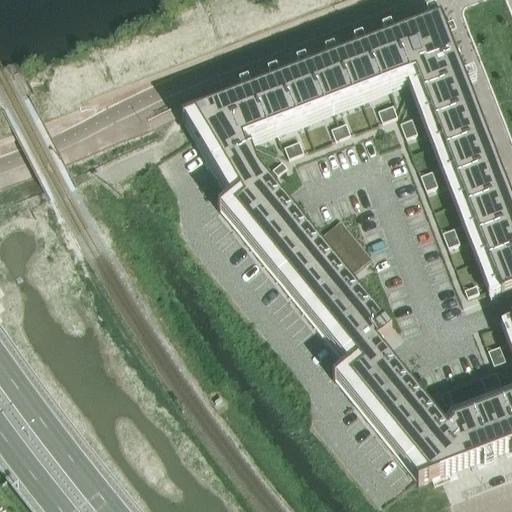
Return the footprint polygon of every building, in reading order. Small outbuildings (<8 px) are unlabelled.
[(194,119),(182,123),(195,145),(229,205),(218,214),(347,372),(333,384),(341,394),(347,402),(414,484),(418,489),(511,452),(511,325),(511,326),(511,329),(511,405),(452,428),(453,431),(448,435),(390,365),(385,358),(378,349),(392,338),(283,204),(259,175),(251,154),(244,152),(243,147),(416,80),(502,302),(511,298),(511,206),(441,23),(194,119)] [(393,110),(385,113),(390,125),(397,122),(393,110)] [(385,113),(378,116),(382,128),(390,125),(385,113)] [(412,124),(400,128),(403,136),(415,131),(412,124)] [(346,128),(339,131),(343,143),(351,140),(346,128)] [(339,131),(331,134),(336,146),(343,143),(339,131)] [(415,131),(403,136),(406,143),(418,139),(415,131)] [(299,146),(292,149),(296,161),(304,158),(299,146)] [(292,149),(284,152),(289,164),(296,161),(292,149)] [(282,166),(273,174),(278,181),(287,173),(282,166)] [(432,176),(420,181),(423,188),(435,183),(432,176)] [(435,183),(423,188),(426,195),(438,191),(435,183)] [(341,225),(322,241),(353,279),(372,263),(341,225)] [(454,233),(442,238),(445,245),(457,241),(454,233)] [(457,241),(445,245),(448,253),(460,248),(457,241)] [(476,290),(464,295),(467,302),(479,298),(476,290)] [(500,351),(488,356),(491,363),(503,358),(500,351)] [(503,358),(491,363),(494,370),(506,366),(503,358)] [(489,380),(493,392),(501,389),(496,377),(489,380)] [(489,380),(481,383),(486,395),(493,392),(489,380)] [(448,396),(440,399),(445,410),(452,407),(448,396)]
